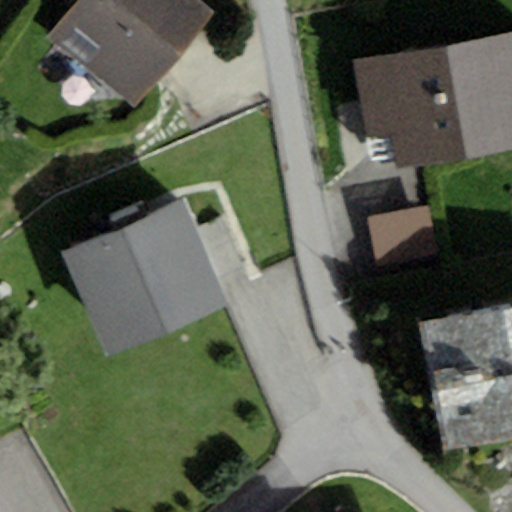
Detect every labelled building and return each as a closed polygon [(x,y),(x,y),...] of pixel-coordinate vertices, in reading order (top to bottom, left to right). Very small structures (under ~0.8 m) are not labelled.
[(136,109),(215,13),(198,0),(79,0),(49,38),(136,109)] [(511,33),(354,60),(367,136),(389,132),(396,170),(511,149),(511,33)] [(60,257),(105,360),(233,304),(187,201),(149,217),(142,200),(108,215),(116,232),(60,257)] [(368,220),(378,270),(436,259),(427,208),(368,220)] [(511,306),(421,324),(446,451),(511,438),(511,306)]
